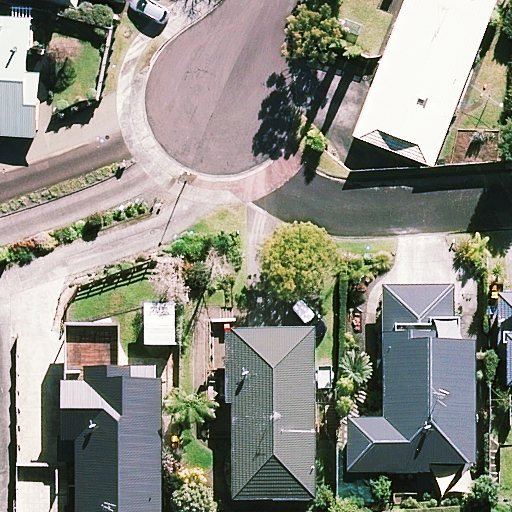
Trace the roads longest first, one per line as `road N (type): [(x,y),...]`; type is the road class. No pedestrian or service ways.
road 1 (residential): [(215,102),(279,179),(308,197),(338,206),(511,197)]
road 2 (unknown): [(0,280),(181,174),(229,119)]
